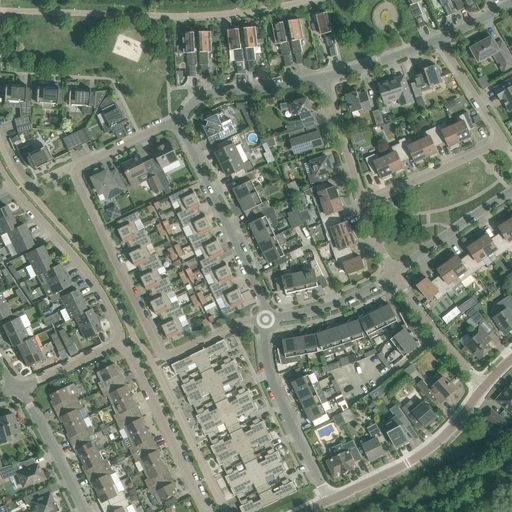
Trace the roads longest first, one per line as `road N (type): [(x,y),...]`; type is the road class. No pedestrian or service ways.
road 1 (residential): [(176,120),(82,164),(75,177),(162,356),(233,324),(265,319)]
road 2 (residential): [(484,386),(428,448),(335,498),(312,470),(269,371),(265,319)]
road 3 (residential): [(123,345),(87,274),(0,165)]
road 4 (residential): [(265,319),(176,120)]
road 5 (residential): [(205,511),(123,345)]
road 6 (residential): [(326,78),(209,94),(176,120)]
road 7 (residential): [(363,204),(502,141)]
road 8 (residential): [(484,386),(394,275)]
road 9 (residential): [(394,275),(511,193)]
road 10 (residential): [(265,319),(332,306),(394,275)]
road 11 (residential): [(18,389),(80,511)]
road 12 (residential): [(363,204),(326,78)]
